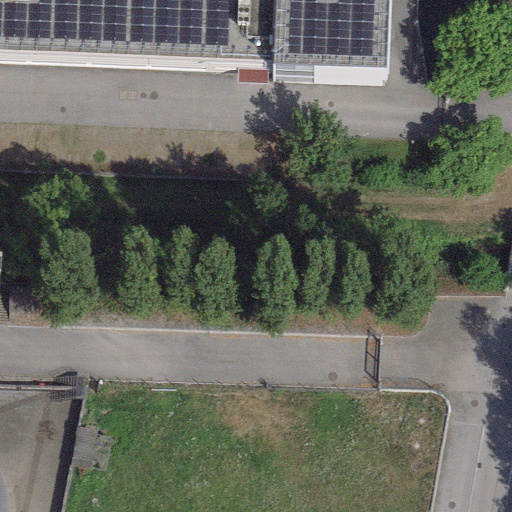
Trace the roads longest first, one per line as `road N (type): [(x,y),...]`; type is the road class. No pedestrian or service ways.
road 1 (unknown): [(511,84),(478,112),(426,125),(0,138)]
road 2 (unknown): [(0,369),(511,382)]
